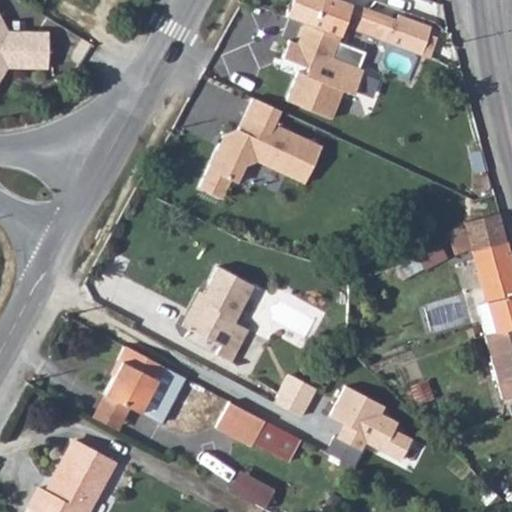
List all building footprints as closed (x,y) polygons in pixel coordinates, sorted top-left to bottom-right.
[(305,22),(311,24),(319,0),(290,0),(286,14),(305,22)] [(343,0),(319,0),(311,24),(338,35),(343,25),(387,41),(396,19),(343,0)] [(387,41),(421,53),(430,26),(398,13),(396,19),(387,41)] [(0,76),(1,75),(0,73),(0,67),(2,64),(6,67),(47,67),(47,34),(40,30),(6,30),(0,18),(0,76)] [(311,24),(305,22),(296,41),(289,38),(282,55),(307,66),(304,72),(297,68),(284,98),(329,117),(341,89),(351,93),(361,69),(357,67),(365,51),(338,40),(340,35),(338,35),(311,24)] [(277,108),(251,96),(237,127),(221,133),(197,187),(220,197),(228,178),(236,181),(243,164),(255,160),(302,182),(319,145),(270,123),(277,108)] [(506,242),(497,211),(464,220),(467,230),(472,247),(473,251),(506,242)] [(472,247),(467,230),(449,237),(454,253),(472,247)] [(479,274),(511,264),(506,242),(473,251),(479,274)] [(487,301),(511,293),(511,266),(511,264),(479,274),(487,301)] [(219,265),(204,293),(210,295),(203,301),(189,329),(220,345),(216,354),(231,362),(248,329),(234,321),(253,283),(219,265)] [(210,295),(204,293),(198,290),(179,324),(189,329),(203,301),(210,295)] [(495,332),(511,327),(511,293),(487,301),(488,306),(491,316),(495,332)] [(483,319),(491,316),(488,306),(479,307),(483,319)] [(483,319),(487,334),(495,332),(491,316),(483,319)] [(503,397),(511,394),(511,327),(495,332),(487,334),(503,397)] [(138,411),(161,366),(123,346),(116,358),(120,360),(103,394),(127,406),(138,411)] [(268,403),(277,389),(237,363),(228,377),(268,403)] [(276,403),(303,417),(317,389),(289,375),(276,403)] [(144,406),(155,412),(167,389),(155,383),(144,406)] [(345,384),(329,416),(342,422),(326,453),(353,466),(366,442),(400,459),(410,441),(392,432),(397,423),(381,415),(386,405),(345,384)] [(92,416),(115,429),(127,406),(103,394),(92,416)] [(263,419),(228,401),(215,425),(249,444),(263,419)] [(35,511),(83,511),(112,460),(75,440),(46,492),(37,487),(27,507),(35,511)] [(230,489),(268,503),(276,482),(238,468),(230,489)]
